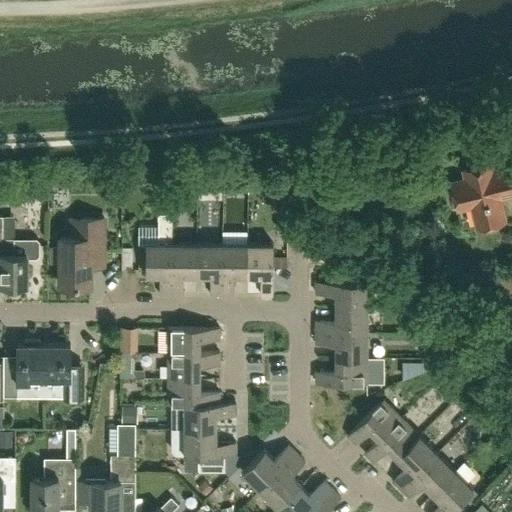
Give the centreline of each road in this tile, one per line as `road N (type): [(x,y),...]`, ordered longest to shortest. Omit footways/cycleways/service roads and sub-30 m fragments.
road 1 (residential): [(392,511),(304,436),(298,310)]
road 2 (residential): [(0,314),(233,310)]
road 3 (unclassified): [(0,8),(160,0)]
